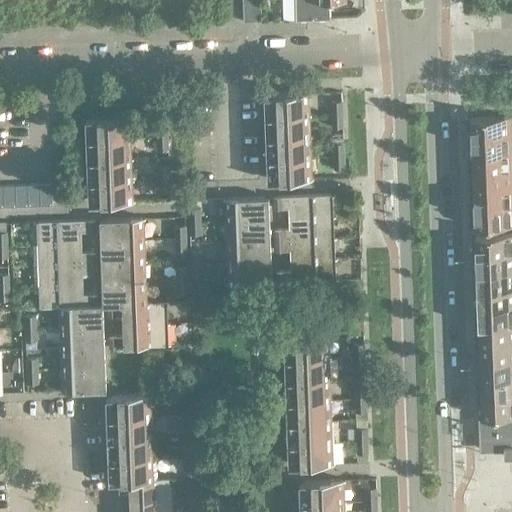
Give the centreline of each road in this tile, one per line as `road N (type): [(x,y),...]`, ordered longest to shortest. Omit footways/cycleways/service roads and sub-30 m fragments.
road 1 (tertiary): [(447,511),(429,53)]
road 2 (tertiary): [(396,56),(415,511)]
road 3 (residential): [(0,65),(229,57)]
road 4 (residential): [(229,57),(396,56)]
road 5 (residential): [(78,511),(74,430),(19,432)]
road 6 (residential): [(235,177),(229,57)]
